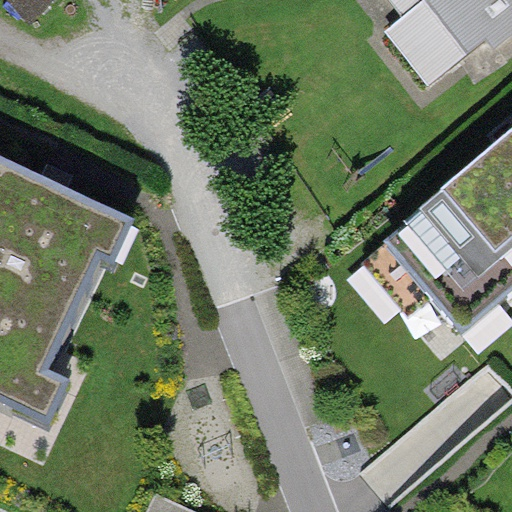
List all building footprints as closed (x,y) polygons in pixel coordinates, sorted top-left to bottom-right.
[(4,0),(32,24),(52,0),(4,0)] [(511,0),(427,0),(431,5),(389,38),(431,90),(511,26),(511,0)] [(511,141),(431,210),(442,222),(395,261),(453,330),(500,291),(509,302),(511,300),(511,141)] [(108,216),(0,166),(0,409),(13,415),(30,377),(48,385),(102,269),(87,262),(108,216)] [(153,511),(213,511),(161,492),(153,511)]
